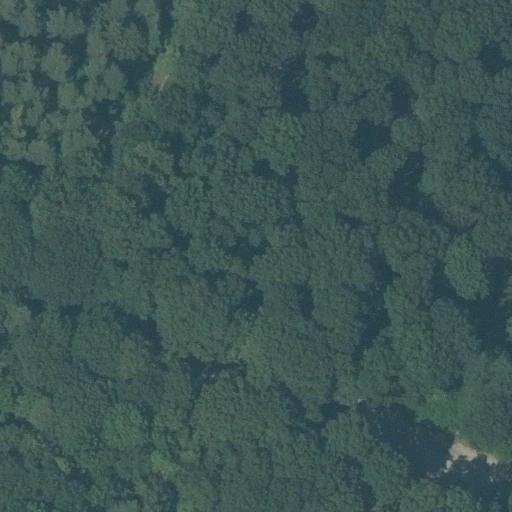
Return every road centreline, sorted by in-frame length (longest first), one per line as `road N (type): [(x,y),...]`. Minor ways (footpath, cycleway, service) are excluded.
road 1 (track): [(511,497),(48,301)]
road 2 (track): [(48,301),(168,0)]
road 3 (track): [(0,454),(48,301)]
